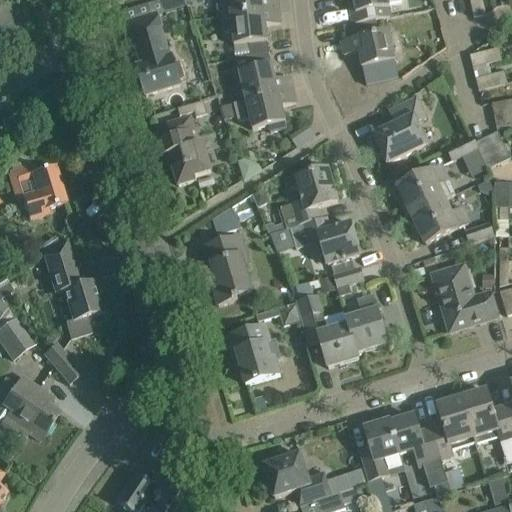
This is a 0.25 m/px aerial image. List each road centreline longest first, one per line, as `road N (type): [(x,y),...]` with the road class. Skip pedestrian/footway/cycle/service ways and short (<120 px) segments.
road 1 (residential): [(421,370),(369,201),(307,59),(300,0)]
road 2 (residential): [(183,362),(77,36)]
road 3 (residential): [(203,438),(421,370)]
road 4 (residential): [(55,511),(112,429),(183,362)]
